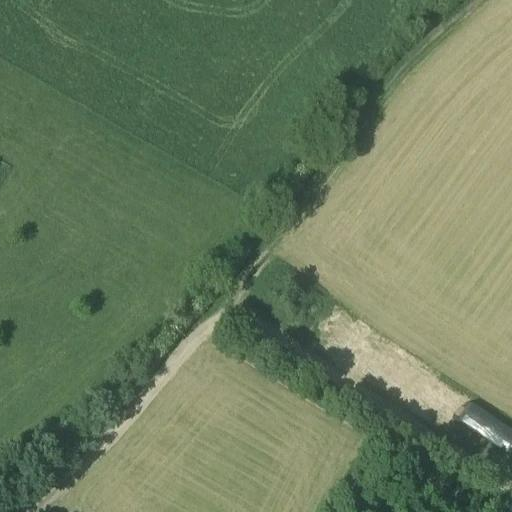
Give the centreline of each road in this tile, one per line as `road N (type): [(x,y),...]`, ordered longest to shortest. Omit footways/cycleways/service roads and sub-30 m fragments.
road 1 (track): [(486,0),(399,80),(266,255),(231,318)]
road 2 (track): [(511,497),(231,318)]
road 3 (track): [(231,318),(199,339),(47,511)]
